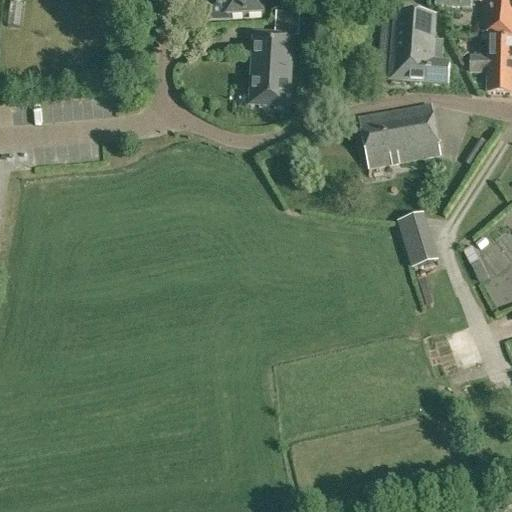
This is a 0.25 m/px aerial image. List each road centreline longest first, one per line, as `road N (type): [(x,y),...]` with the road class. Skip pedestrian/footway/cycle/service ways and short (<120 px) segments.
road 1 (residential): [(172,113),(243,141),(419,98),(511,109)]
road 2 (residential): [(0,139),(145,126),(172,113)]
